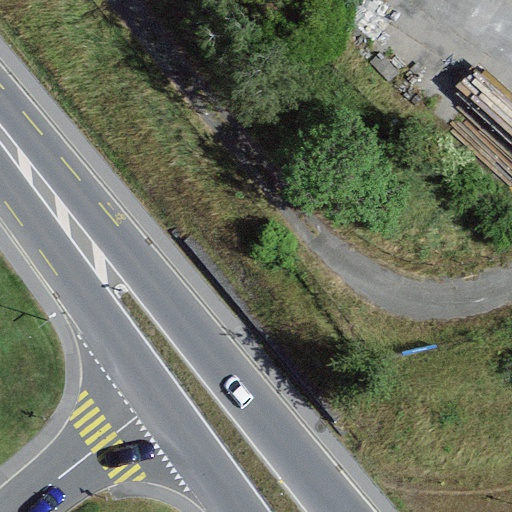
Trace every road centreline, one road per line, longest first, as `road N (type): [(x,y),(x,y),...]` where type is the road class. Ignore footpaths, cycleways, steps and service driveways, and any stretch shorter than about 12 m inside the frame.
road 1 (primary): [(341,511),(0,129)]
road 2 (primary): [(0,182),(157,402)]
road 3 (unclassified): [(23,511),(157,402)]
road 4 (primary): [(157,402),(232,511)]
